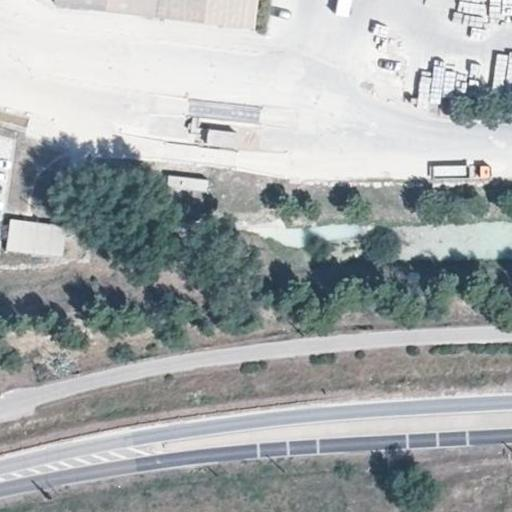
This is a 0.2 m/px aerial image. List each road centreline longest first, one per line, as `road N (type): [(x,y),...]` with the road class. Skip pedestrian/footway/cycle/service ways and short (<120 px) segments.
road 1 (secondary): [(511,405),(288,421),(94,455)]
road 2 (secondary): [(94,455),(511,435)]
